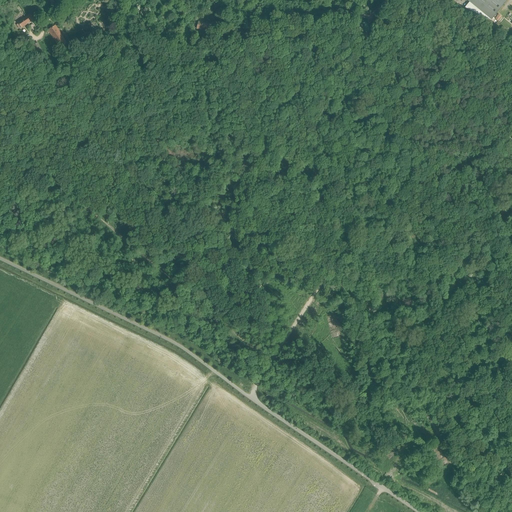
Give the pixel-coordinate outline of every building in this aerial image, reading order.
[(466,0),(469,2),(465,7),(465,8),(490,21),(491,20),(507,0),(466,0)] [(21,28),(33,19),(29,14),(17,22),(18,23),(20,27),(21,28)] [(209,30),(210,25),(198,22),(197,29),(206,31),(206,29),(209,30)] [(59,48),(67,44),(55,25),(47,30),(59,48)] [(38,56),(43,54),(37,43),(33,45),(38,56)] [(424,330),(434,316),(425,309),(415,322),(424,330)]
